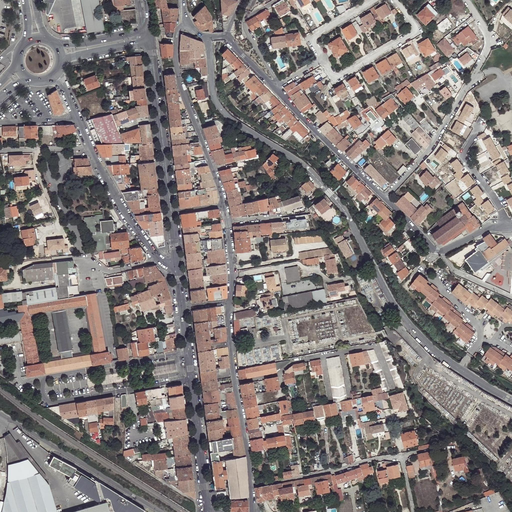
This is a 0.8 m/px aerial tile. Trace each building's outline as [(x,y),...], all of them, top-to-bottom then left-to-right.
[(49,0),(49,1),(44,4),(46,13),(47,14),(48,14),(48,13),(55,0),(49,0)] [(81,0),(87,31),(101,28),(98,13),(95,13),(94,6),(98,6),(97,0),(81,0)] [(167,8),(167,7),(165,0),(154,0),(155,8),(161,8),(161,7),(167,8)] [(229,14),(238,1),(233,0),(221,0),(222,14),(229,14)] [(290,11),(283,0),(281,0),(273,5),(280,17),(290,11)] [(310,2),(301,7),(303,10),(312,5),(310,2)] [(391,13),(385,4),(375,10),(380,18),(381,19),(391,13)] [(426,7),(435,16),(437,13),(429,4),(426,7)] [(212,17),(205,5),(194,16),(197,20),(194,22),(197,26),(201,30),(208,28),(209,32),(213,31),(212,17)] [(373,6),(370,8),(374,15),(373,16),(376,21),(378,20),(380,18),(375,10),(373,6)] [(504,16),(511,8),(509,6),(502,14),(504,16)] [(164,22),(175,22),(177,13),(178,7),(167,7),(167,8),(161,7),(161,8),(162,11),(162,15),(164,22)] [(426,25),(435,16),(426,7),(417,15),(426,25)] [(136,19),(135,9),(122,11),(122,16),(124,16),(125,20),(136,19)] [(269,14),(266,9),(264,10),(267,15),(268,16),(265,18),(268,24),(274,20),(271,15),(268,17),(268,15),(269,14)] [(264,10),(256,15),(259,21),(265,18),(268,16),(267,15),(264,10)] [(376,21),(373,16),(371,12),(360,18),(364,24),(367,29),(370,26),(371,26),(370,25),(376,21)] [(260,25),(255,17),(246,22),(251,30),(260,25)] [(360,27),(358,23),(357,24),(356,21),(342,29),(348,40),(358,34),(357,33),(361,30),(360,27)] [(174,30),(175,22),(164,22),(165,30),(174,30)] [(461,41),(465,46),(471,42),(473,44),(475,42),(473,40),(477,37),(468,27),(453,38),(458,44),(461,41)] [(291,34),(286,34),(285,35),(285,36),(287,46),(300,44),(298,33),(291,34)] [(180,44),(180,50),(189,50),(189,51),(193,51),(195,39),(181,34),(180,41),(180,44)] [(358,34),(348,40),(350,42),(359,36),(358,34)] [(283,36),(279,37),(271,38),(272,48),(277,47),(282,47),(287,46),(285,36),(283,36)] [(330,49),(332,49),(334,52),(333,53),(333,55),(334,56),(335,57),(336,56),(339,59),(350,52),(349,50),(340,37),(329,44),(330,45),(329,45),(328,47),(329,48),(330,49)] [(195,39),(193,51),(194,59),(205,57),(204,51),(204,43),(202,41),(195,39)] [(418,44),(422,50),(425,56),(435,50),(428,39),(418,44)] [(440,41),(435,44),(440,50),(444,47),(440,41)] [(160,43),(162,58),(171,57),(172,57),(172,44),(160,43)] [(419,54),(413,43),(402,50),(407,58),(408,57),(414,53),(415,53),(417,56),(419,54)] [(469,56),(473,52),(467,47),(458,55),(460,58),(465,64),(467,68),(474,62),(469,56)] [(189,50),(180,50),(180,59),(180,64),(190,63),(194,62),(194,59),(193,51),(189,51),(189,50)] [(225,58),(231,64),(232,62),(236,58),(231,52),(226,57),(225,58)] [(388,58),(391,64),(393,67),(394,66),(397,65),(402,62),(396,53),(388,58)] [(142,65),(141,56),(126,57),(127,61),(130,61),(131,66),(142,65)] [(194,59),(194,62),(195,68),(201,67),(202,76),(207,75),(206,66),(205,57),(194,59)] [(232,62),(238,68),(238,69),(239,69),(242,65),(236,58),(232,62)] [(391,68),(389,65),(385,59),(377,65),(382,74),(391,69),(391,68)] [(429,67),(431,70),(439,66),(440,65),(438,62),(429,67)] [(143,76),(142,65),(131,66),(131,68),(132,76),(143,76)] [(431,70),(429,71),(435,80),(436,79),(443,74),(444,74),(441,69),(439,66),(431,70)] [(377,73),(376,71),(373,67),(363,72),(369,82),(379,76),(377,73)] [(250,72),(246,69),(242,72),(239,75),(243,79),(247,76),(250,72)] [(430,78),(433,81),(435,80),(429,71),(426,73),(430,78)] [(165,83),(166,89),(168,89),(177,88),(176,82),(175,73),(164,75),(164,79),(165,83)] [(414,80),(417,84),(418,85),(423,82),(430,78),(426,73),(424,74),(423,75),(416,79),(415,80),(414,80)] [(99,85),(97,80),(95,75),(84,80),(88,90),(99,85)] [(145,88),(143,76),(132,76),(133,87),(133,89),(134,89),(145,88)] [(253,76),(250,78),(246,81),(248,82),(251,86),(254,89),(260,83),(253,76)] [(300,83),(301,83),(304,88),(305,88),(306,89),(310,87),(317,83),(313,76),(300,83)] [(349,81),(353,88),(357,86),(360,84),(357,80),(355,77),(349,81)] [(428,89),(435,84),(433,81),(430,78),(423,82),(428,89)] [(296,81),(285,88),(291,96),(301,89),(302,90),(304,88),(301,83),(298,84),(296,86),(295,85),(298,83),(296,81)] [(313,92),(323,86),(320,81),(317,83),(310,87),(313,92)] [(343,84),(335,89),(342,101),(345,100),(344,98),(342,98),(340,94),(347,90),(343,84)] [(266,88),(263,85),(256,90),(259,94),(262,92),(266,88)] [(406,87),(402,90),(398,93),(397,95),(405,103),(407,101),(409,103),(415,97),(406,87)] [(146,98),(145,88),(134,89),(134,90),(130,91),(130,96),(130,100),(133,100),(137,99),(146,98)] [(204,93),(203,89),(201,89),(196,90),(198,100),(201,99),(204,98),(204,93)] [(301,89),(291,96),(294,101),(304,93),(302,90),(301,89)] [(65,109),(57,90),(48,95),(54,115),(61,115),(65,109)] [(273,95),(268,90),(264,94),(269,99),(273,95)] [(349,94),(347,90),(340,94),(342,98),(344,98),(349,94)] [(251,94),(248,97),(251,100),(258,95),(255,91),(251,94)] [(177,93),(166,94),(166,95),(167,102),(178,101),(182,100),(179,93),(177,93)] [(264,94),(263,93),(260,96),(265,101),(266,100),(267,101),(269,99),(264,94)] [(304,93),(294,101),(300,110),(307,105),(310,102),(308,99),(307,98),(304,93)] [(388,96),(382,99),(385,102),(391,97),(393,101),(396,99),(392,94),(390,94),(388,96)] [(280,103),(273,95),(269,99),(267,101),(265,102),(271,110),(280,103)] [(365,100),(369,107),(372,105),(373,104),(376,102),(378,102),(377,100),(373,95),(365,100)] [(391,97),(385,102),(382,104),(389,113),(398,106),(393,101),(391,97)] [(167,102),(168,110),(179,108),(178,101),(167,102)] [(284,107),(280,103),(271,110),(271,111),(275,115),(284,107)] [(382,104),(376,110),(383,118),(389,113),(382,104)] [(474,108),(466,104),(457,121),(463,124),(467,117),(469,117),(474,108)] [(148,116),(147,105),(138,106),(136,107),(136,108),(141,117),(148,116)] [(401,110),(398,106),(389,113),(392,117),(401,110)] [(288,111),(284,107),(275,115),(274,115),(278,120),(281,117),(288,111)] [(117,125),(141,117),(136,108),(120,114),(118,109),(111,112),(112,114),(113,116),(117,125)] [(168,110),(170,121),(180,119),(179,110),(179,108),(168,110)] [(372,108),(370,110),(363,115),(367,121),(371,118),(376,114),(372,108)] [(182,119),(189,118),(186,109),(179,110),(180,119),(182,119)] [(323,113),(320,110),(316,114),(319,118),(318,118),(322,124),(328,119),(326,117),(323,113)] [(293,116),(288,111),(281,117),(286,122),(293,116)] [(402,117),(410,127),(416,121),(408,112),(405,114),(402,117)] [(338,125),(341,123),(348,119),(351,117),(349,113),(345,115),(340,118),(339,115),(334,118),(338,125)] [(112,114),(91,119),(102,143),(122,142),(117,126),(117,125),(113,116),(112,114)] [(348,119),(350,122),(355,128),(362,123),(357,117),(355,115),(351,117),(348,119)] [(296,120),(293,116),(286,122),(289,125),(289,126),(296,120)] [(286,122),(281,117),(278,120),(282,125),(286,122)] [(170,127),(171,134),(182,133),(182,128),(181,124),(180,119),(170,121),(170,127)] [(270,119),(261,126),(263,127),(271,120),(270,119)] [(341,123),(337,125),(339,129),(350,122),(348,119),(341,123)] [(420,126),(427,133),(433,128),(426,120),(420,126)] [(275,121),(265,129),(267,130),(276,122),(275,121)] [(425,148),(432,139),(427,133),(420,126),(416,121),(410,127),(408,129),(425,148)] [(463,124),(457,121),(452,131),(459,135),(464,125),(463,124)] [(289,125),(286,122),(282,125),(278,128),(280,131),(281,132),(289,125)] [(308,132),(298,122),(294,125),(298,129),(304,136),(308,132)] [(333,128),(327,122),(320,129),(326,135),(333,128)] [(56,125),(58,136),(59,136),(64,134),(65,134),(75,131),(73,124),(56,125)] [(152,143),(149,124),(140,125),(142,142),(141,142),(139,128),(121,134),(124,142),(138,142),(139,144),(139,145),(152,143)] [(203,128),(207,140),(218,137),(220,136),(215,124),(203,128)] [(36,126),(24,126),(24,137),(37,137),(36,126)] [(16,136),(16,127),(3,127),(3,136),(16,136)] [(340,134),(333,128),(326,135),(332,140),(340,134)] [(377,144),(379,146),(381,148),(387,142),(389,145),(396,139),(388,130),(375,142),(377,144)] [(344,139),(340,134),(332,140),(337,145),(344,139)] [(351,144),(354,141),(353,140),(348,135),(345,138),(351,144)] [(482,141),(493,160),(501,156),(490,137),(482,141)] [(345,138),(344,139),(337,145),(343,152),(344,151),(351,144),(345,138),(344,138),(345,138)] [(415,154),(421,149),(412,138),(406,143),(415,154)] [(356,143),(363,151),(371,144),(366,139),(363,142),(360,139),(356,143)] [(219,142),(209,145),(211,151),(220,148),(219,144),(219,142)] [(154,159),(152,143),(139,145),(139,149),(140,151),(140,152),(140,155),(141,160),(154,159)] [(172,145),(173,156),(186,154),(185,150),(189,149),(191,149),(190,143),(188,143),(186,144),(172,145)] [(352,147),(359,154),(361,152),(363,151),(356,143),(352,147)] [(111,144),(96,145),(103,157),(109,157),(111,157),(112,155),(111,151),(111,144)] [(194,154),(203,154),(200,145),(193,146),(193,149),(194,154)] [(223,155),(225,162),(248,157),(255,155),(255,154),(254,148),(250,149),(249,145),(241,147),(241,146),(235,148),(235,149),(236,149),(237,152),(225,155),(223,155)] [(346,153),(352,160),(359,154),(352,147),(346,153)] [(220,148),(211,151),(216,165),(225,162),(223,155),(221,148),(220,148)] [(448,153),(441,148),(435,157),(441,161),(448,153)] [(122,155),(117,155),(113,155),(112,155),(111,157),(109,157),(113,165),(126,164),(125,153),(125,150),(122,150),(122,155)] [(277,157),(272,153),(264,162),(269,166),(272,163),(277,157)] [(174,157),(175,165),(186,163),(187,163),(187,162),(186,156),(186,154),(173,156),(174,157)] [(8,155),(8,164),(22,164),(22,160),(29,160),(29,155),(8,155)] [(139,160),(141,160),(140,155),(131,155),(131,158),(131,163),(134,163),(138,164),(139,164),(139,160)] [(77,175),(92,174),(91,165),(89,165),(87,158),(74,159),(74,166),(73,166),(73,174),(77,174),(77,175)] [(457,159),(450,164),(456,172),(453,175),(458,181),(461,179),(464,176),(460,171),(463,168),(457,159)] [(346,172),(350,168),(341,160),(338,164),(346,172)] [(370,170),(373,166),(371,165),(372,164),(369,161),(365,165),(368,168),(370,170)] [(496,165),(501,175),(509,171),(504,161),(502,162),(496,165)] [(156,174),(154,162),(139,164),(138,164),(139,167),(140,176),(156,174)] [(113,165),(107,165),(113,175),(129,174),(128,163),(126,164),(113,165)] [(269,166),(267,168),(265,170),(265,171),(270,177),(272,175),(274,173),(272,171),(276,166),(272,163),(269,166)] [(339,179),(342,176),(346,172),(338,164),(331,171),(339,179)] [(201,174),(209,171),(207,165),(199,167),(200,171),(201,174)] [(400,175),(407,168),(403,165),(397,171),(400,175)] [(235,167),(218,171),(220,175),(231,172),(236,172),(235,167)] [(175,170),(176,177),(189,176),(189,168),(187,168),(175,170)] [(434,179),(434,178),(426,170),(420,177),(427,185),(434,179)] [(202,181),(212,179),(209,171),(201,174),(202,181)] [(231,172),(220,175),(223,183),(233,180),(232,176),(231,172)] [(464,176),(461,179),(468,188),(475,182),(468,173),(464,176)] [(113,175),(117,183),(129,182),(129,174),(113,175)] [(157,187),(156,174),(140,176),(140,178),(141,187),(141,189),(145,189),(148,189),(157,187)] [(29,180),(28,175),(26,175),(23,176),(20,176),(15,177),(14,177),(15,186),(29,184),(29,180)] [(346,182),(358,193),(364,186),(353,175),(346,182)] [(508,175),(501,178),(504,184),(511,181),(508,175)] [(176,177),(178,192),(189,190),(191,190),(189,176),(176,177)] [(311,193),(309,190),(314,186),(308,179),(307,177),(306,178),(296,189),(298,191),(300,194),(302,197),(303,200),(311,193)] [(203,188),(215,186),(212,179),(202,181),(203,188)] [(233,180),(223,183),(225,191),(235,188),(234,183),(233,180)] [(130,191),(130,186),(129,182),(117,183),(122,192),(130,191)] [(291,194),(296,189),(290,184),(285,189),(290,195),(291,194)] [(477,185),(470,190),(476,199),(473,201),(478,208),(481,205),(484,202),(480,196),(484,193),(477,185)] [(197,189),(198,194),(206,193),(206,191),(216,190),(216,189),(215,186),(203,188),(200,189),(197,189)] [(364,186),(358,193),(357,193),(365,200),(371,193),(364,186)] [(235,188),(225,191),(227,198),(239,195),(240,195),(240,194),(238,187),(235,188)] [(130,191),(122,192),(127,200),(144,198),(146,198),(146,195),(145,189),(141,189),(130,191)] [(206,193),(208,204),(217,202),(216,190),(206,191),(206,193)] [(198,194),(200,205),(208,204),(206,193),(198,194)] [(159,205),(158,194),(149,195),(146,195),(146,198),(147,197),(148,207),(159,205)] [(191,206),(200,205),(198,194),(195,195),(190,195),(191,206)] [(180,208),(191,206),(190,195),(178,197),(180,206),(180,208)] [(239,195),(227,198),(229,207),(241,203),(239,196),(239,195)] [(279,195),(274,196),(279,207),(281,213),(284,211),(281,202),(279,197),(279,195)] [(285,200),(281,202),(284,211),(302,204),(298,195),(285,200)] [(405,211),(411,217),(418,210),(412,204),(410,203),(403,195),(396,203),(401,208),(405,211)] [(279,207),(274,196),(266,198),(268,209),(279,207)] [(144,198),(127,200),(131,209),(142,208),(142,203),(144,203),(144,198)] [(268,209),(266,198),(256,200),(259,211),(268,209)] [(318,210),(327,203),(323,198),(314,204),(318,210)] [(379,213),(385,206),(377,198),(370,205),(379,213)] [(256,200),(244,203),(247,214),(253,213),(259,211),(256,200)] [(488,200),(484,202),(481,205),(488,215),(495,209),(488,200)] [(465,229),(467,227),(473,215),(463,202),(439,220),(436,221),(437,222),(440,225),(433,231),(432,231),(433,233),(432,235),(433,235),(434,237),(433,238),(434,238),(435,238),(437,241),(436,241),(436,242),(437,241),(439,243),(438,244),(439,245),(441,243),(442,245),(451,239),(461,232),(465,229)] [(241,203),(229,207),(232,218),(247,214),(244,203),(241,203)] [(327,203),(318,210),(321,214),(331,208),(327,203)] [(424,207),(430,212),(433,209),(432,207),(429,205),(427,203),(424,207)] [(160,212),(159,205),(148,207),(147,207),(147,210),(147,214),(160,212)] [(411,217),(418,224),(430,212),(424,207),(423,205),(420,208),(418,210),(411,217)] [(13,217),(11,206),(4,208),(6,218),(13,217)] [(392,213),(385,206),(379,213),(386,220),(388,217),(392,213)] [(208,217),(219,215),(218,208),(207,210),(208,217)] [(207,210),(197,212),(198,219),(208,217),(207,210)] [(315,220),(319,218),(314,210),(310,213),(315,220)] [(161,219),(160,212),(147,214),(144,214),(135,215),(138,220),(149,219),(149,220),(161,219)] [(181,214),(182,227),(196,226),(195,221),(194,212),(181,214)] [(379,213),(376,215),(383,222),(386,220),(379,213)] [(106,232),(117,231),(116,223),(114,224),(113,220),(105,220),(104,214),(95,215),(94,216),(84,217),(85,228),(87,227),(88,232),(88,239),(90,239),(89,236),(102,232),(106,232)] [(470,232),(480,225),(478,222),(476,219),(473,215),(467,227),(470,232)] [(394,223),(388,217),(386,220),(383,222),(382,224),(387,230),(388,230),(394,223)] [(163,235),(161,219),(149,220),(149,219),(138,220),(150,236),(163,235)] [(283,231),(282,222),(282,221),(281,222),(270,222),(271,233),(283,231)] [(260,234),(271,233),(270,222),(259,224),(260,234)] [(440,225),(437,222),(431,228),(433,231),(440,225)] [(208,231),(221,230),(220,223),(203,225),(204,228),(204,232),(208,231)] [(397,226),(394,223),(388,230),(390,233),(397,226)] [(256,237),(260,237),(260,234),(259,224),(247,225),(247,230),(248,238),(249,238),(252,237),(252,235),(255,234),(256,237)] [(182,227),(183,234),(197,233),(196,226),(182,227)] [(33,237),(35,236),(34,227),(33,227),(33,228),(22,230),(25,245),(29,245),(34,244),(33,240),(33,237)] [(210,239),(222,238),(221,230),(208,231),(210,239)] [(248,238),(247,230),(234,232),(234,239),(248,238)] [(106,234),(106,232),(102,232),(89,236),(90,239),(91,249),(94,249),(94,252),(97,252),(97,244),(105,243),(106,250),(112,250),(111,248),(111,243),(107,244),(106,234)] [(127,236),(127,232),(125,232),(110,234),(111,243),(111,248),(128,246),(128,242),(127,236)] [(183,234),(184,242),(199,241),(197,233),(183,234)] [(510,244),(507,240),(505,238),(497,243),(490,233),(483,238),(487,243),(490,246),(482,252),(488,260),(510,244)] [(294,237),(295,244),(327,240),(325,237),(324,234),(294,237)] [(344,255),(351,251),(347,243),(345,240),(342,234),(335,238),(344,255)] [(163,235),(150,236),(158,247),(164,245),(163,235)] [(207,250),(223,248),(222,238),(210,239),(206,240),(206,244),(203,245),(203,251),(207,250)] [(234,239),(236,252),(250,250),(249,243),(249,238),(248,238),(234,239)] [(278,248),(286,247),(285,238),(270,239),(271,251),(278,250),(278,248)] [(417,245),(411,238),(408,240),(414,247),(417,245)] [(414,247),(408,240),(404,243),(410,251),(414,247)] [(184,242),(185,253),(200,251),(199,241),(184,242)] [(103,251),(106,250),(105,243),(97,244),(97,252),(99,252),(99,251),(103,251)] [(479,248),(482,252),(490,246),(487,243),(484,245),(479,248)] [(489,262),(511,246),(510,244),(488,260),(474,270),(475,272),(489,262)] [(383,250),(387,255),(394,250),(390,245),(383,250)] [(132,262),(146,259),(146,254),(140,247),(129,248),(129,252),(132,262)] [(299,252),(300,259),(333,253),(329,247),(299,252)] [(208,258),(224,255),(223,248),(207,250),(207,253),(208,258)] [(465,259),(474,270),(488,260),(482,252),(479,248),(465,259)] [(185,253),(186,262),(201,259),(200,254),(200,251),(185,253)] [(389,257),(393,264),(394,263),(400,259),(396,253),(389,257)] [(334,254),(324,256),(327,273),(337,272),(334,254)] [(216,265),(225,264),(224,255),(208,258),(206,258),(206,261),(206,263),(208,263),(216,262),(216,265)] [(186,262),(187,270),(201,268),(202,268),(201,259),(186,262)] [(399,272),(405,268),(400,259),(394,263),(394,264),(399,272)] [(64,261),(66,270),(74,269),(73,260),(64,261)] [(56,270),(61,299),(70,297),(66,270),(64,261),(52,262),(54,271),(56,270)] [(28,274),(54,271),(52,262),(27,265),(28,274)] [(212,274),(226,272),(225,264),(216,265),(215,266),(207,267),(205,267),(206,275),(210,274),(212,274)] [(145,275),(159,271),(154,265),(143,267),(145,275)] [(294,280),(301,279),(300,275),(299,272),(298,269),(297,265),(291,266),(285,268),(286,271),(286,275),(287,278),(288,282),(294,280)] [(74,269),(66,270),(70,297),(80,295),(76,268),(74,269)] [(187,270),(188,278),(202,276),(201,268),(187,270)] [(403,280),(409,273),(408,271),(406,269),(398,274),(401,278),(403,280)] [(55,278),(54,271),(28,274),(29,281),(41,279),(55,278)] [(158,278),(163,276),(159,271),(145,275),(146,283),(147,282),(158,278)] [(482,280),(511,292),(511,291),(511,285),(511,282),(509,282),(510,276),(505,275),(496,271),(493,274),(492,273),(487,273),(482,280)] [(226,272),(212,274),(213,281),(226,279),(226,272)] [(419,274),(412,283),(420,290),(420,291),(433,302),(431,304),(445,315),(443,317),(456,328),(454,330),(468,341),(474,333),(470,330),(472,328),(466,323),(464,325),(461,322),(463,320),(459,317),(461,315),(455,310),(453,312),(449,309),(451,307),(447,304),(449,302),(443,297),(442,299),(438,296),(440,294),(436,291),(438,289),(431,284),(430,286),(426,284),(428,281),(419,274)] [(106,285),(106,286),(124,283),(122,275),(105,278),(106,285)] [(188,278),(190,291),(204,288),(203,284),(202,276),(188,278)] [(274,276),(265,278),(268,288),(269,288),(270,292),(273,292),(281,290),(280,286),(276,286),(274,276)] [(128,282),(129,287),(137,286),(145,283),(145,281),(144,282),(143,279),(133,281),(130,282),(128,282)] [(148,286),(150,289),(152,294),(154,293),(161,291),(160,290),(167,288),(164,279),(159,281),(155,282),(156,283),(148,286)] [(329,295),(350,291),(348,283),(344,283),(344,280),(336,281),(336,280),(330,281),(330,282),(327,283),(329,295)] [(207,288),(209,300),(226,297),(226,284),(213,287),(210,287),(207,288)] [(248,285),(236,284),(235,295),(247,296),(248,285)] [(473,293),(471,294),(458,284),(451,293),(464,303),(467,306),(470,303),(476,309),(478,306),(482,309),(484,307),(488,310),(486,312),(492,317),(494,315),(498,318),(501,315),(504,318),(502,321),(505,323),(507,320),(510,323),(511,320),(511,311),(506,307),(504,310),(490,299),(488,301),(481,296),(479,298),(473,293)] [(57,287),(22,293),(23,301),(24,305),(28,304),(59,299),(57,287)] [(324,287),(313,290),(316,303),(319,302),(326,301),(327,301),(326,295),(324,289),(324,287)] [(165,300),(171,298),(167,288),(160,290),(161,291),(154,293),(155,296),(156,297),(158,296),(161,303),(165,302),(165,301),(165,300)] [(191,302),(205,300),(204,288),(190,291),(191,302)] [(130,297),(132,302),(133,301),(138,299),(139,301),(152,296),(152,294),(150,289),(130,297)] [(313,290),(282,296),(284,304),(285,309),(289,309),(311,304),(316,303),(313,290)] [(2,294),(3,303),(23,301),(22,293),(22,292),(2,294)] [(270,292),(266,293),(266,297),(262,298),(263,302),(264,309),(273,308),(271,297),(274,296),(273,292),(270,292)] [(85,295),(87,305),(95,354),(105,352),(95,293),(85,295)] [(59,299),(28,304),(30,314),(87,305),(85,295),(80,295),(70,297),(61,299),(59,299)] [(152,296),(139,301),(139,302),(142,310),(156,305),(153,297),(152,296)] [(166,313),(173,312),(171,298),(165,300),(165,301),(165,302),(165,305),(166,313)] [(117,306),(118,311),(129,308),(128,303),(117,306)] [(25,342),(29,365),(39,364),(30,314),(28,304),(24,305),(18,306),(21,320),(25,342)] [(216,314),(224,313),(223,305),(215,307),(216,314)] [(0,323),(21,320),(18,306),(15,306),(3,308),(0,308),(0,323)] [(205,308),(207,321),(211,320),(216,320),(216,314),(215,307),(205,308)] [(192,310),(194,322),(207,321),(205,308),(192,310)] [(234,314),(233,320),(238,319),(248,317),(247,310),(234,314)] [(65,311),(51,313),(59,352),(60,352),(71,350),(72,350),(65,311)] [(194,322),(195,331),(208,329),(210,329),(212,328),(211,321),(207,322),(207,321),(194,322)] [(147,341),(155,340),(152,327),(137,330),(140,343),(147,341)] [(215,339),(226,337),(225,327),(213,328),(214,331),(215,339)] [(247,328),(239,330),(240,337),(248,336),(247,328)] [(195,331),(196,342),(209,339),(208,329),(195,331)] [(21,331),(0,334),(0,346),(23,343),(21,331)] [(177,349),(176,336),(171,337),(169,337),(170,339),(165,340),(166,349),(163,349),(164,352),(172,350),(177,349)] [(196,342),(198,351),(210,349),(210,343),(209,339),(196,342)] [(139,356),(150,354),(148,348),(148,343),(147,341),(140,343),(137,343),(139,356)] [(133,357),(139,356),(137,343),(137,342),(133,342),(131,343),(133,357)] [(387,344),(381,346),(398,389),(404,388),(396,367),(395,364),(389,349),(387,344)] [(119,360),(128,358),(127,347),(125,347),(119,348),(117,349),(119,360)] [(218,357),(228,355),(227,347),(217,348),(217,353),(218,357)] [(494,350),(490,347),(484,355),(498,365),(500,363),(511,371),(511,355),(509,357),(505,354),(504,357),(500,354),(501,352),(495,348),(494,350)] [(198,351),(199,361),(214,359),(214,358),(213,354),(212,349),(210,349),(198,351)] [(385,392),(390,391),(373,349),(367,351),(371,362),(383,392),(385,392)] [(71,350),(60,352),(62,360),(72,358),(71,350)] [(96,364),(110,361),(109,354),(109,351),(105,352),(95,354),(72,358),(62,360),(39,364),(29,365),(26,366),(26,369),(28,376),(96,364)] [(367,351),(362,351),(350,354),(352,366),(365,364),(364,363),(371,362),(367,351)] [(214,359),(215,369),(229,366),(228,355),(218,357),(215,358),(214,358),(214,359)] [(340,364),(339,356),(326,358),(328,366),(334,366),(340,364)] [(199,361),(200,371),(215,369),(214,359),(199,361)] [(322,374),(320,359),(310,361),(312,371),(316,371),(317,370),(318,374),(322,374)] [(289,360),(283,361),(275,362),(277,372),(289,361),(289,360)] [(262,365),(245,368),(247,378),(277,372),(275,362),(262,365)] [(306,369),(305,362),(293,365),(294,371),(302,369),(306,369)] [(176,371),(175,364),(154,368),(155,374),(176,371)] [(337,402),(340,401),(341,401),(347,400),(340,364),(334,366),(328,366),(334,402),(335,402),(337,402)] [(294,371),(293,365),(285,371),(286,374),(294,372),(294,371)] [(215,369),(216,379),(231,376),(229,366),(215,369)] [(245,368),(238,370),(240,379),(247,378),(245,368)] [(200,374),(201,381),(216,379),(215,369),(200,371),(200,374)] [(296,381),(294,373),(294,372),(286,374),(284,374),(285,383),(287,383),(296,381)] [(280,389),(277,377),(265,379),(266,383),(266,386),(268,391),(280,389)] [(201,381),(203,392),(218,389),(217,386),(216,379),(201,381)] [(253,382),(241,384),(242,391),(243,396),(255,393),(255,391),(253,384),(253,382)] [(168,386),(169,393),(169,394),(169,397),(183,394),(181,384),(168,386)] [(160,388),(145,391),(145,392),(148,400),(153,399),(158,398),(162,398),(161,395),(160,388)] [(203,392),(204,403),(217,401),(220,401),(218,389),(203,392)] [(218,389),(220,401),(227,400),(225,392),(224,392),(223,391),(222,391),(222,389),(218,389)] [(145,392),(145,391),(135,393),(137,405),(148,403),(145,392)] [(225,392),(227,400),(234,398),(232,391),(225,392)] [(372,395),(367,396),(362,397),(363,402),(373,400),(377,400),(377,401),(387,399),(385,392),(383,392),(375,394),(372,395)] [(390,395),(393,407),(398,406),(400,411),(408,409),(403,392),(390,395)] [(255,393),(243,396),(244,402),(245,408),(258,405),(255,393)] [(184,406),(183,394),(169,397),(170,403),(170,407),(172,407),(184,406)] [(113,409),(113,396),(104,398),(103,410),(109,410),(113,409)] [(100,411),(103,410),(104,398),(95,399),(97,411),(100,411)] [(170,407),(170,403),(159,404),(158,398),(153,399),(155,409),(158,409),(170,407)] [(97,411),(95,399),(85,401),(87,414),(93,413),(97,412),(97,411)] [(350,399),(347,400),(341,401),(343,415),(354,413),(353,408),(352,408),(350,399)] [(287,400),(286,400),(282,401),(280,401),(282,413),(289,411),(288,408),(287,400)] [(366,410),(375,408),(373,400),(363,402),(364,406),(365,410),(366,410)] [(87,414),(85,401),(77,403),(79,416),(87,414)] [(204,403),(205,413),(218,411),(217,401),(204,403)] [(324,404),(327,419),(338,416),(335,402),(334,402),(327,404),(324,404)] [(77,403),(59,406),(61,416),(64,418),(79,416),(77,403)] [(258,405),(245,408),(246,413),(247,419),(257,417),(260,417),(258,405)] [(324,416),(322,405),(316,406),(314,406),(316,418),(316,417),(323,416),(324,416)] [(59,406),(48,408),(57,413),(61,416),(59,406)] [(186,418),(184,406),(172,407),(172,411),(173,420),(186,418)] [(152,410),(151,407),(145,409),(145,411),(147,417),(154,416),(153,413),(153,412),(152,410)] [(227,417),(237,416),(236,408),(228,409),(226,410),(226,412),(227,417)] [(304,423),(315,421),(313,410),(302,412),(304,423)] [(173,420),(172,411),(159,412),(153,413),(154,416),(157,422),(173,420)] [(205,413),(206,421),(219,419),(219,415),(218,411),(205,413)] [(297,424),(304,423),(302,412),(293,414),(295,423),(295,424),(297,424)] [(278,432),(284,431),(283,425),(281,416),(280,413),(279,413),(274,414),(263,416),(261,417),(262,423),(265,423),(265,421),(272,420),(272,421),(275,421),(276,424),(277,424),(278,432)] [(292,414),(281,416),(283,425),(294,423),(292,414)] [(157,422),(154,416),(147,417),(143,418),(139,419),(141,425),(154,422),(157,422)] [(230,426),(239,424),(237,416),(227,417),(229,426),(230,426)] [(257,417),(247,419),(248,425),(249,428),(259,427),(257,417)] [(157,422),(162,439),(172,436),(176,434),(188,433),(186,418),(173,420),(157,422)] [(206,421),(207,430),(220,427),(223,427),(222,418),(221,418),(219,419),(206,421)] [(90,431),(94,431),(99,430),(97,421),(88,422),(90,431)] [(366,427),(368,439),(374,438),(373,433),(385,430),(384,424),(375,426),(374,421),(360,423),(361,428),(366,427)] [(232,437),(241,436),(239,424),(230,426),(230,429),(231,435),(232,437)] [(207,430),(209,441),(222,439),(222,436),(220,427),(207,430)] [(404,447),(418,443),(414,430),(401,433),(404,447)] [(285,436),(284,435),(279,436),(267,438),(267,440),(263,441),(261,431),(259,431),(249,433),(252,447),(253,450),(278,445),(286,444),(285,436)] [(14,438),(9,433),(4,437),(4,438),(6,449),(7,458),(7,469),(8,473),(7,479),(7,483),(6,488),(5,493),(4,501),(3,508),(1,511),(56,511),(55,506),(53,499),(49,484),(45,478),(17,443),(14,438)] [(189,445),(188,433),(176,434),(172,436),(173,445),(175,456),(190,454),(190,452),(189,445)] [(173,445),(172,436),(162,439),(162,440),(154,442),(156,450),(170,446),(173,445)] [(234,457),(245,455),(244,451),(243,446),(242,441),(241,436),(232,437),(231,437),(232,448),(233,450),(233,452),(234,455),(234,457)] [(209,441),(210,452),(216,451),(232,448),(231,437),(222,439),(209,441)] [(20,441),(17,443),(45,478),(47,476),(20,441)] [(253,450),(253,454),(265,451),(265,450),(277,449),(278,448),(278,445),(253,450)] [(134,454),(133,448),(123,451),(123,456),(134,454)] [(431,457),(429,452),(419,454),(421,465),(432,463),(431,457)] [(191,464),(190,454),(175,456),(176,462),(176,467),(192,465),(191,464)] [(77,468),(55,455),(49,464),(54,466),(58,469),(71,477),(76,469),(77,468)] [(229,458),(225,458),(229,487),(230,498),(246,496),(248,496),(245,455),(234,457),(229,458)] [(469,470),(466,462),(465,457),(468,457),(467,455),(453,459),(456,469),(459,469),(464,468),(465,471),(469,470)] [(433,456),(431,457),(432,463),(433,466),(433,469),(434,473),(434,475),(436,482),(439,482),(433,456)] [(166,463),(165,457),(153,459),(154,470),(163,469),(166,468),(166,466),(166,463)] [(217,459),(211,460),(215,489),(225,487),(229,487),(225,458),(221,459),(217,459)] [(389,461),(385,460),(386,466),(387,465),(390,478),(390,479),(392,481),(394,482),(396,482),(398,482),(400,480),(401,478),(401,476),(398,463),(390,465),(389,461)] [(368,463),(360,465),(360,467),(363,474),(366,473),(373,471),(372,466),(369,467),(368,463)] [(292,476),(300,474),(298,464),(294,465),(295,470),(291,470),(292,476)] [(193,477),(192,465),(176,467),(177,471),(178,479),(193,477)] [(413,465),(407,466),(409,478),(415,477),(413,467),(413,465)] [(71,477),(68,482),(97,500),(107,497),(110,499),(110,500),(113,509),(113,510),(116,511),(143,511),(145,510),(93,479),(94,478),(86,474),(78,469),(78,470),(76,469),(71,477)] [(163,469),(154,470),(155,474),(161,477),(163,476),(163,473),(163,469)] [(358,476),(355,469),(336,475),(338,483),(358,476)] [(379,478),(388,476),(386,469),(378,471),(379,478)] [(331,474),(311,477),(312,483),(317,483),(317,485),(318,492),(330,490),(328,481),(330,480),(332,480),(332,475),(331,474)] [(194,488),(193,477),(178,479),(179,484),(177,485),(178,488),(183,491),(187,491),(195,490),(194,488)] [(294,487),(295,487),(298,486),(300,496),(311,494),(310,490),(309,484),(305,485),(304,479),(294,481),(294,487)] [(294,481),(278,484),(279,489),(281,489),(283,499),(294,497),(293,487),(295,487),(294,487),(294,481)] [(278,484),(272,485),(274,497),(277,497),(276,495),(278,494),(280,494),(279,489),(278,484)] [(272,485),(256,488),(258,498),(258,500),(274,497),(272,485)] [(402,506),(408,505),(404,486),(398,487),(402,506)] [(226,497),(219,498),(219,499),(223,499),(228,498),(230,498),(229,487),(225,487),(226,497)] [(485,497),(496,492),(493,488),(483,492),(485,497)] [(194,498),(195,498),(195,490),(187,491),(183,491),(186,493),(194,498)] [(248,511),(247,500),(246,500),(230,500),(230,501),(231,511),(240,511),(248,511)] [(109,511),(107,501),(102,503),(100,503),(94,505),(71,511),(109,511)]
